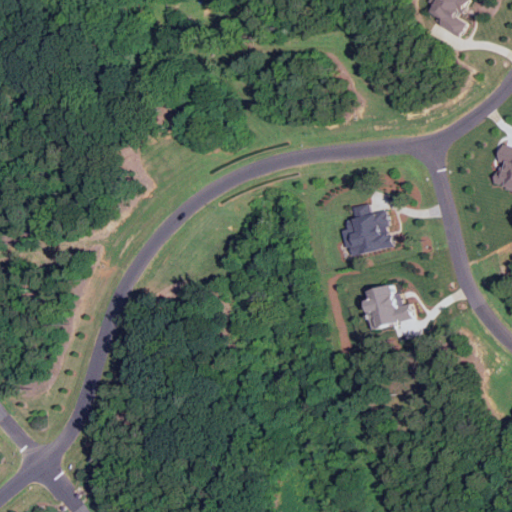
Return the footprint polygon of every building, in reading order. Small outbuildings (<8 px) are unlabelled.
[(463,15),(472,0),(432,0),(428,8),(442,16),(439,21),(463,35),(472,21),(463,15)] [(318,89),(296,92),(291,58),(329,53),(330,62),(338,61),(342,92),(318,95),(318,89)] [(511,187),(511,145),(506,144),(502,160),(505,161),(499,184),(511,187)] [(358,255),(397,246),(392,225),(393,225),(389,208),(375,212),(373,203),(355,207),(358,218),(352,219),(353,227),(347,229),(352,248),(355,247),(358,255)] [(371,290),(377,312),(372,314),(376,329),(417,318),(413,302),(407,304),(404,291),(399,292),(397,283),(371,290)]
